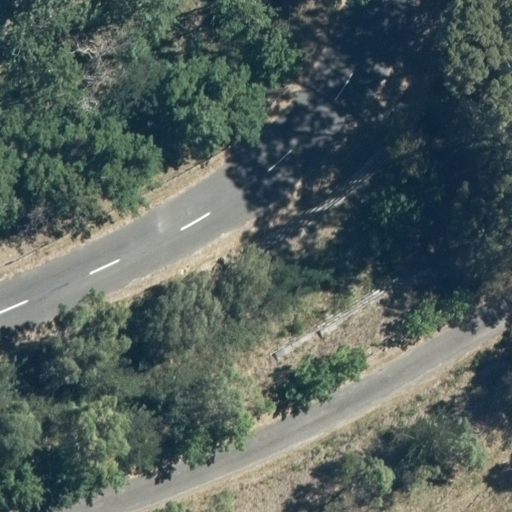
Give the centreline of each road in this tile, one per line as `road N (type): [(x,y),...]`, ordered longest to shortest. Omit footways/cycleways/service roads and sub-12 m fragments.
road 1 (unclassified): [(0,311),(162,246),(290,149),(364,45),(373,0)]
road 2 (unknown): [(116,511),(511,306)]
